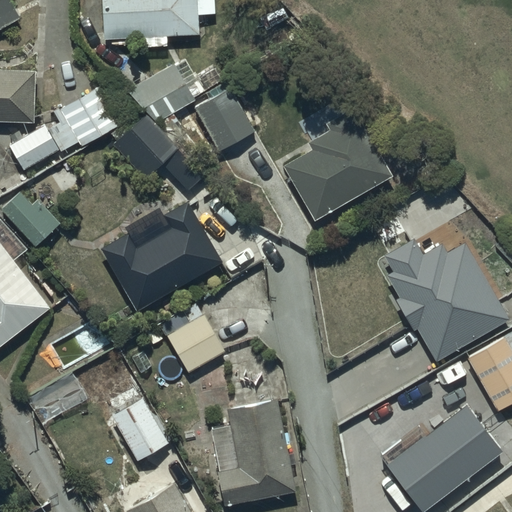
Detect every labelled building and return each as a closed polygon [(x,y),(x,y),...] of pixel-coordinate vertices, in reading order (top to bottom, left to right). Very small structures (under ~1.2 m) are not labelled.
[(0,0),(0,23),(19,12),(10,0),(0,0)] [(101,0),(102,31),(199,30),(198,0),(101,0)] [(174,58),(126,84),(156,117),(194,96),(174,58)] [(0,115),(33,116),(34,63),(0,62),(0,115)] [(253,126),(229,81),(227,82),(225,79),(206,89),(208,93),(194,100),(218,145),(253,126)] [(48,126),(44,120),(10,141),(24,164),(59,143),(61,148),(78,137),(81,141),(120,117),(98,81),(54,108),(60,118),(48,126)] [(315,214),(390,169),(351,101),(325,117),(329,123),(307,136),(311,144),(284,160),(315,214)] [(202,173),(145,110),(114,137),(147,173),(163,158),(188,186),(202,173)] [(36,238),(58,217),(36,193),(31,198),(20,185),(2,202),(36,238)] [(137,304),(220,254),(186,197),(163,210),(169,221),(136,240),(129,227),(101,243),(137,304)] [(411,324),(415,322),(433,354),(507,313),(464,236),(445,247),(440,238),(421,249),(412,233),(382,249),(391,265),(386,268),(399,292),(394,295),(411,324)] [(0,340),(50,302),(0,236),(0,340)] [(188,316),(165,329),(188,367),(224,346),(196,298),(182,306),(188,316)] [(511,325),(466,352),(495,407),(511,397),(511,325)] [(295,485),(277,391),(227,401),(231,419),(210,423),(224,499),(295,485)] [(144,399),(112,418),(137,461),(169,443),(144,399)] [(506,446),(467,400),(393,465),(432,510),(506,446)] [(194,511),(174,476),(126,504),(130,511),(194,511)]
